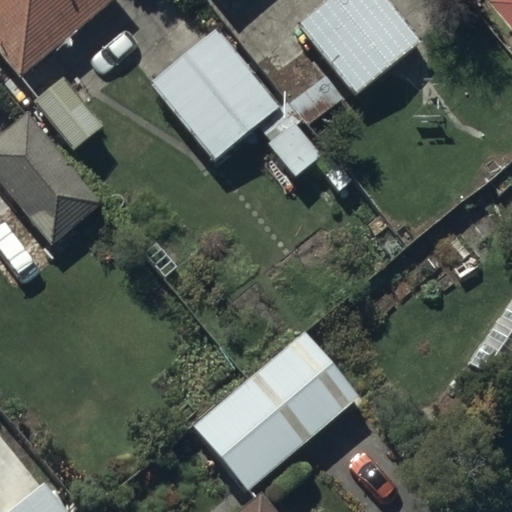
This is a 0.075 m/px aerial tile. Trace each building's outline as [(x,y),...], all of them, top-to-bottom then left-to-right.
[(0,0),(0,62),(17,83),(118,0),(0,0)] [(287,109),(303,131),(348,96),(352,101),(420,48),(382,0),(331,0),(295,28),(331,75),(287,109)] [(511,0),(497,0),(493,3),(511,26),(511,0)] [(303,131),(287,109),(281,114),(218,33),(148,88),(247,215),(320,158),(301,133),(303,131)] [(62,87),(34,109),(72,156),(99,135),(62,87)] [(511,158),(511,101),(477,128),(503,164),(511,158)] [(27,119),(0,140),(0,189),(49,252),(100,208),(27,119)] [(304,336),(189,433),(245,499),(360,400),(304,336)] [(268,511),(259,500),(243,511),(268,511)]
